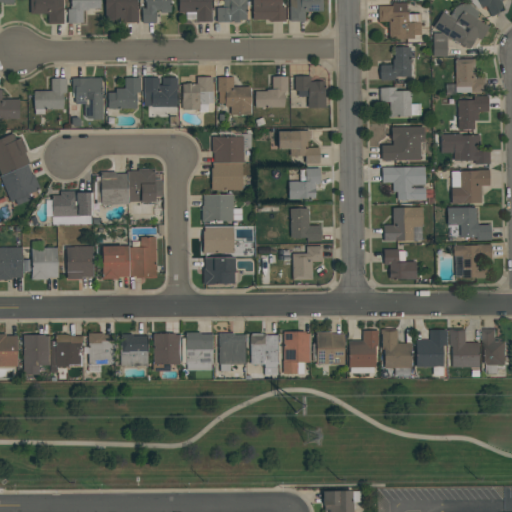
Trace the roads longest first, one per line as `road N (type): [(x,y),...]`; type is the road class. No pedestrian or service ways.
road 1 (residential): [(511,303),(0,309)]
road 2 (residential): [(23,52),(349,52)]
road 3 (residential): [(354,305),(347,0)]
road 4 (residential): [(0,505),(298,507)]
road 5 (residential): [(68,162),(91,149),(175,147),(176,307)]
